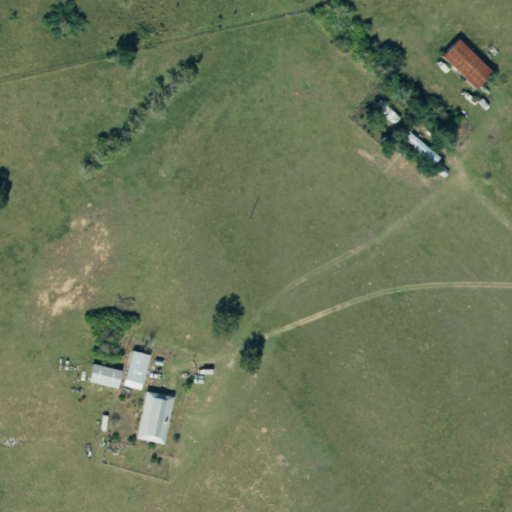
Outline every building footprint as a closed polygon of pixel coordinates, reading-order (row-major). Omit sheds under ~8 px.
[(490,72),(455,39),(439,57),(473,90),(490,72)] [(432,166),(439,159),(410,132),(403,139),(432,166)] [(122,386),(140,390),(149,356),(131,351),(122,386)] [(115,390),(120,372),(90,364),(86,382),(115,390)] [(135,439),(163,444),(172,397),(144,392),(135,439)]
